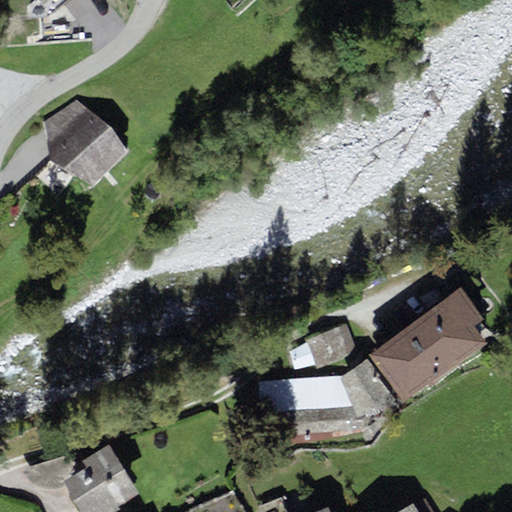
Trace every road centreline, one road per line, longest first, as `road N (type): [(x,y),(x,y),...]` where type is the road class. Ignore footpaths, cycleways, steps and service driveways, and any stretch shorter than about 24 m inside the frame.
road 1 (track): [(0,307),(80,254),(205,116),(368,0)]
road 2 (unclassified): [(0,144),(27,104),(136,33),(152,0)]
